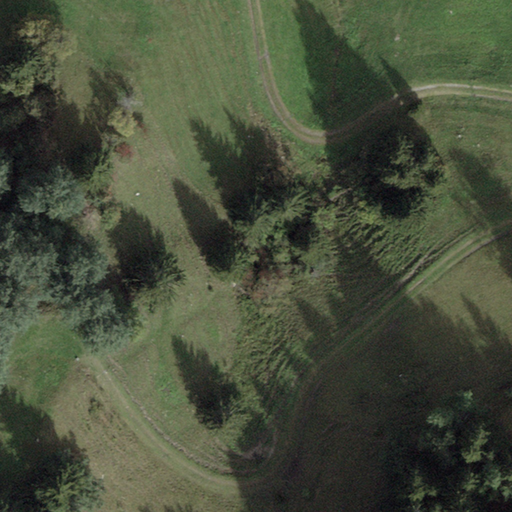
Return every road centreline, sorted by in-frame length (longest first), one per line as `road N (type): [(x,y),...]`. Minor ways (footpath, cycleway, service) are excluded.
road 1 (track): [(511,226),(445,265),(337,356),(305,398),(288,460),(269,486),(231,490),(185,470),(66,339),(36,337),(0,379)]
road 2 (track): [(255,0),(278,117),(300,134),(338,133),(431,92),(511,97)]
